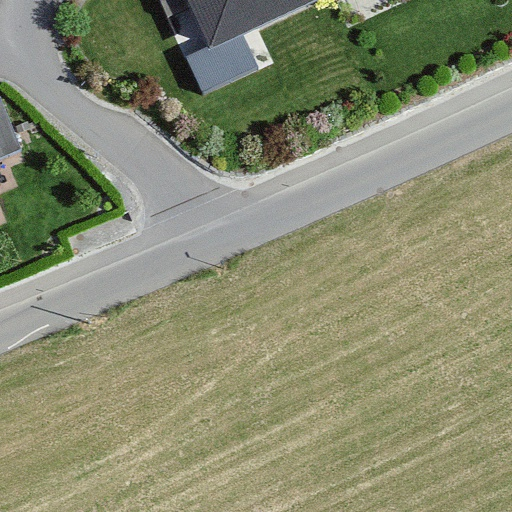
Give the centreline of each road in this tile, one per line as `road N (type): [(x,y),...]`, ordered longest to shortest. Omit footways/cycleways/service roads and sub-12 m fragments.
road 1 (residential): [(228,235),(511,107)]
road 2 (residential): [(228,235),(79,113),(14,41)]
road 3 (residential): [(0,330),(228,235)]
